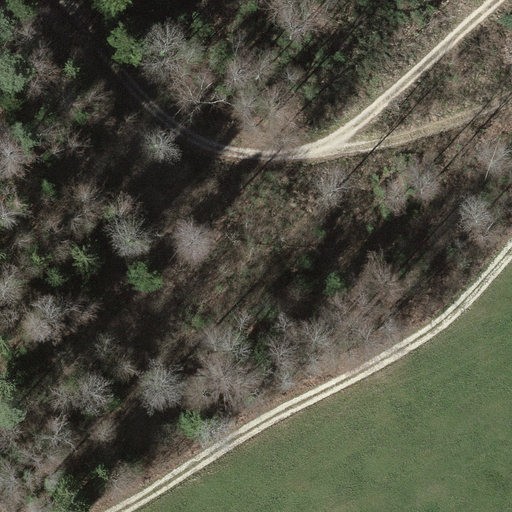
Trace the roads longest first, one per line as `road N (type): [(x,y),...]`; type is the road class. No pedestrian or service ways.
road 1 (track): [(69,0),(163,110),(218,140),(268,151),(322,147),(368,116),(491,0)]
road 2 (track): [(511,247),(432,326),(114,511)]
road 3 (track): [(511,95),(469,113),(322,147)]
